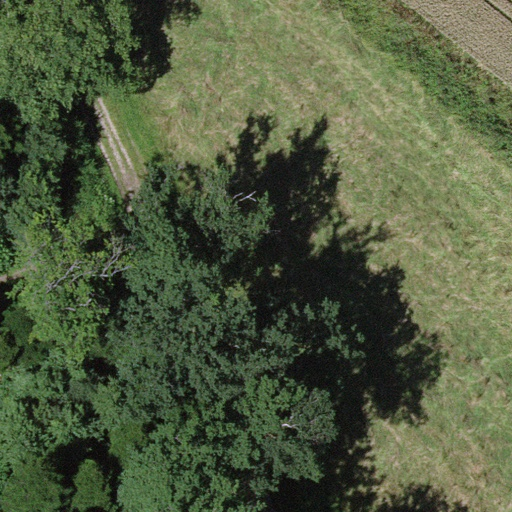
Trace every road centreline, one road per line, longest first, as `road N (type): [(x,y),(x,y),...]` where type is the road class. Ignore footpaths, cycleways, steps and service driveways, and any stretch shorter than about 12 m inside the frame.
road 1 (track): [(278,511),(140,222),(58,0)]
road 2 (track): [(0,275),(140,222)]
